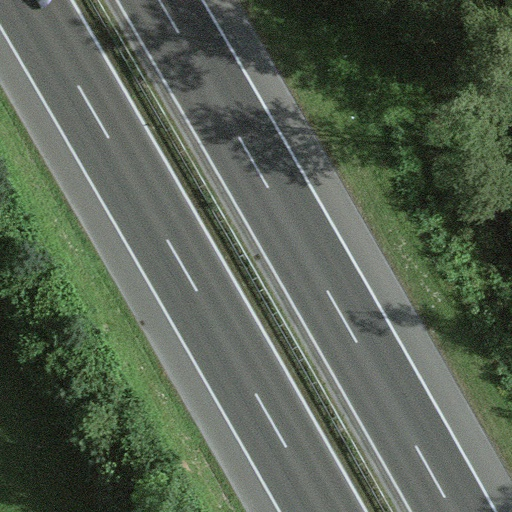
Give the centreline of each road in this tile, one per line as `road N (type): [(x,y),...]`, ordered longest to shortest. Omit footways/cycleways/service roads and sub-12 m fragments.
road 1 (motorway): [(27,0),(323,511)]
road 2 (motorway): [(453,511),(159,0)]
